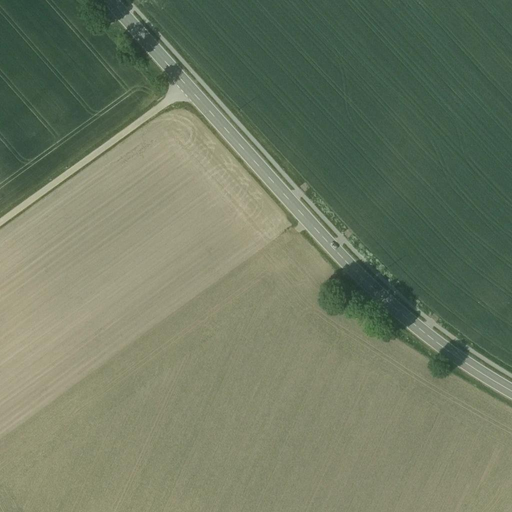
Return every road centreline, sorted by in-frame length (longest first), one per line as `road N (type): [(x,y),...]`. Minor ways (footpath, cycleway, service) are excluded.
road 1 (secondary): [(511,392),(437,344),(373,288),(186,85)]
road 2 (residential): [(186,85),(0,221)]
